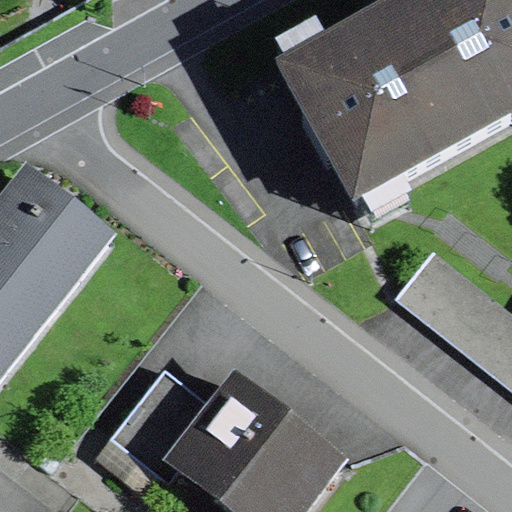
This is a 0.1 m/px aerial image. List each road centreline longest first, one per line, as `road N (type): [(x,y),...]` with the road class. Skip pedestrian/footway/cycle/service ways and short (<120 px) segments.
road 1 (unclassified): [(39,102),(69,141),(511,493)]
road 2 (residential): [(39,102),(226,0)]
